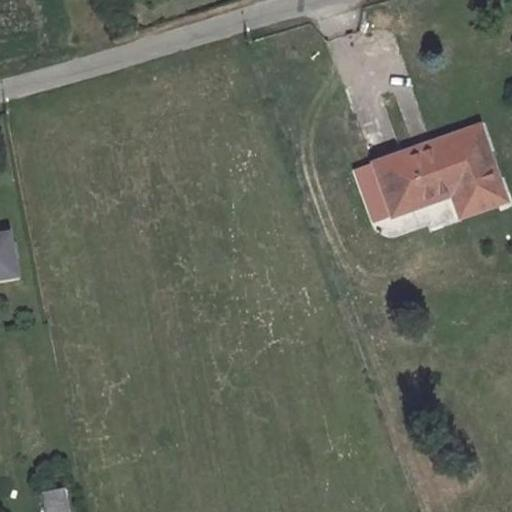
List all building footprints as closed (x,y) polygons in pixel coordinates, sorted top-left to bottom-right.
[(478,114),(470,117),(477,134),(484,132),(478,114)] [(456,201),(495,186),(488,166),(495,163),(484,132),(477,134),(470,117),(408,138),(405,132),(370,144),(390,199),(420,188),(418,184),(446,174),(456,201)] [(390,199),(370,144),(355,150),(374,205),(390,199)] [(503,183),(495,163),(488,166),(495,186),(503,183)] [(13,227),(0,229),(0,271),(22,267),(13,227)] [(70,511),(66,488),(44,492),(47,511),(70,511)]
